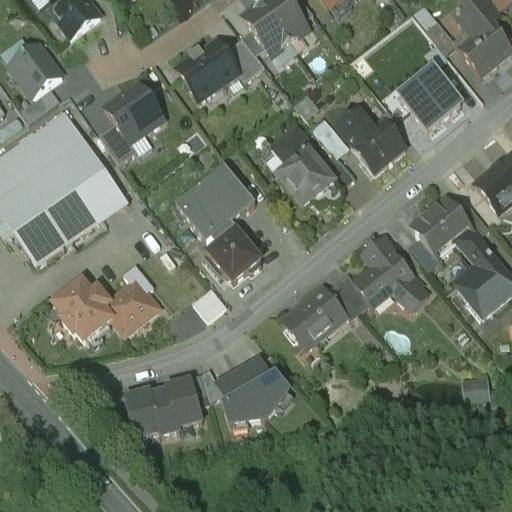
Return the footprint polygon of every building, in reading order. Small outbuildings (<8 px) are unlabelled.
[(80,0),(54,0),(43,8),(71,46),(99,26),(80,0)] [(213,0),(187,0),(193,11),(214,1),(213,0)] [(290,11),(281,0),(276,0),(261,11),(291,52),(310,39),(304,31),(290,11)] [(352,0),(322,0),(332,14),(352,0)] [(481,3),(456,23),(474,45),(491,32),(492,33),(501,26),(481,3)] [(314,24),(300,4),(290,11),(304,31),(314,24)] [(291,52),(261,11),(242,24),(252,38),(266,58),(272,65),(291,52)] [(458,53),(438,29),(427,38),(446,63),(458,53)] [(474,45),(459,57),(481,84),(497,72),(498,73),(511,61),(511,57),(492,33),(491,32),(474,45)] [(266,58),(252,38),(241,46),(243,49),(256,65),(266,58)] [(225,61),(240,83),(239,83),(245,92),(266,77),(256,65),(243,49),(225,61)] [(218,50),(176,78),(199,111),(239,83),(240,83),(225,61),(218,50)] [(39,55),(10,76),(33,108),(63,87),(39,55)] [(428,140),(462,113),(435,79),(401,106),(428,140)] [(164,129),(140,95),(105,119),(116,134),(130,153),(131,153),(164,129)] [(27,115),(32,127),(54,118),(48,106),(27,115)] [(123,205),(66,122),(0,168),(0,220),(38,276),(74,251),(68,243),(123,205)] [(325,128),(313,137),(337,167),(349,157),(325,128)] [(353,154),(352,154),(375,182),(406,156),(383,129),(367,142),(353,154)] [(357,130),(343,142),(353,154),(367,142),(357,130)] [(130,153),(116,134),(100,145),(120,174),(138,162),(131,153),(130,153)] [(298,135),(272,156),(289,177),(310,160),(311,162),(316,158),(298,135)] [(311,162),(310,160),(289,177),(277,187),(304,219),(315,210),(320,216),(326,211),(330,214),(334,214),(337,213),(341,211),(342,207),(343,203),(341,199),(311,162)] [(511,166),(511,165),(475,194),(500,224),(511,213),(511,166)] [(354,188),(340,170),(329,179),(343,197),(354,188)] [(237,241),(231,234),(256,213),(226,177),(177,217),(207,253),(213,248),(219,255),(237,241)] [(470,237),(471,236),(461,223),(447,207),(411,236),(440,272),(442,271),(436,263),(455,248),(470,237)] [(490,238),(471,215),(461,223),(471,236),(470,237),(479,247),(490,238)] [(511,288),(479,247),(470,237),(455,248),(478,276),(457,293),(483,327),(511,303),(511,288)] [(262,270),(237,240),(237,241),(219,255),(203,268),(221,291),(228,285),(234,293),(249,281),(252,284),(262,275),(260,272),(262,270)] [(384,247),(364,264),(364,265),(365,264),(375,277),(377,276),(376,275),(394,260),(384,248),(385,247),(384,247)] [(394,260),(376,275),(377,276),(375,277),(357,292),(355,293),(372,314),(374,316),(393,300),(414,318),(412,320),(413,321),(429,303),(428,302),(428,303),(410,287),(413,284),(394,260)] [(132,293),(110,311),(119,323),(112,329),(126,345),(160,318),(147,302),(154,297),(136,275),(124,284),(132,293)] [(349,283),(338,292),(361,322),(372,314),(355,293),(357,292),(349,283)] [(110,311),(98,297),(93,302),(83,290),(55,313),(65,327),(63,329),(75,344),(78,342),(85,351),(112,329),(119,323),(110,311)] [(361,322),(338,292),(328,300),(348,325),(347,326),(351,330),(361,322)] [(212,297),(194,312),(208,330),(227,315),(212,297)] [(325,297),(283,332),(305,360),(347,326),(348,325),(328,300),(325,297)] [(220,396),(219,396),(224,405),(230,416),(226,419),(231,434),(266,428),(288,401),(277,389),(273,392),(261,372),(220,396)] [(210,379),(203,384),(211,412),(224,405),(219,396),(220,396),(210,379)] [(469,384),(471,409),(511,406),(511,397),(511,393),(496,394),(495,382),(469,384)] [(203,384),(192,387),(193,390),(200,416),(211,413),(211,412),(203,384)] [(168,401),(153,405),(152,402),(126,408),(131,424),(133,434),(137,448),(161,441),(162,445),(181,440),(180,436),(203,430),(200,416),(193,390),(167,397),(168,401)] [(125,405),(102,411),(108,431),(131,424),(126,408),(125,405)] [(131,424),(108,431),(110,440),(133,434),(131,424)]
